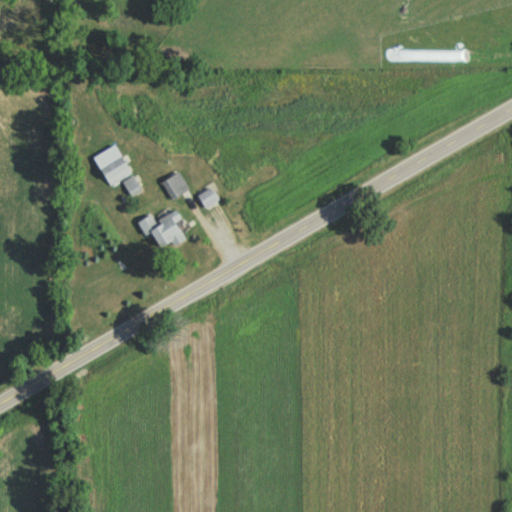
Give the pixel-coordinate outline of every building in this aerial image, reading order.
[(102,174),(111,189),(133,174),(124,159),(102,174)] [(161,186),(172,204),(190,193),(179,175),(161,186)] [(123,185),(131,198),(141,193),(134,179),(123,185)] [(218,201),(209,190),(197,201),(206,212),(218,201)] [(186,243),(176,225),(182,222),(177,213),(155,225),(151,218),(138,225),(146,240),(153,236),(164,255),(186,243)]
